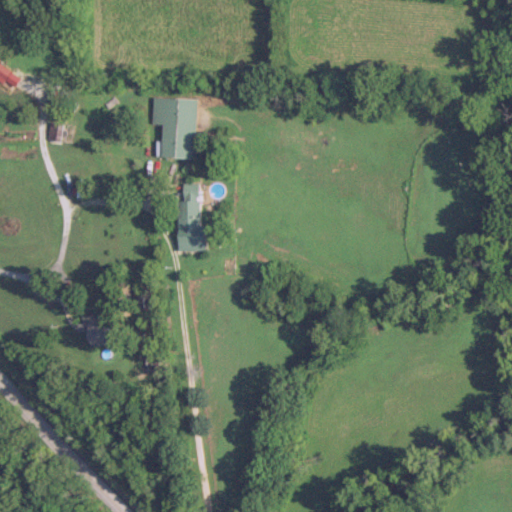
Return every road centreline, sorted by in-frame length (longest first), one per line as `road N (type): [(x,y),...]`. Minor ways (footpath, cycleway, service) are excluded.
road 1 (residential): [(207,511),(176,272),(147,180)]
road 2 (tertiary): [(118,511),(0,381)]
